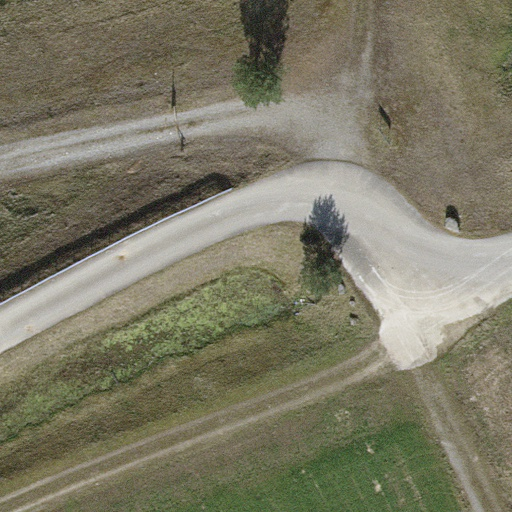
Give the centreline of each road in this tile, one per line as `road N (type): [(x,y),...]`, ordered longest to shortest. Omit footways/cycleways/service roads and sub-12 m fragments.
road 1 (track): [(474,262),(422,343),(328,394),(47,511)]
road 2 (track): [(422,343),(492,511)]
